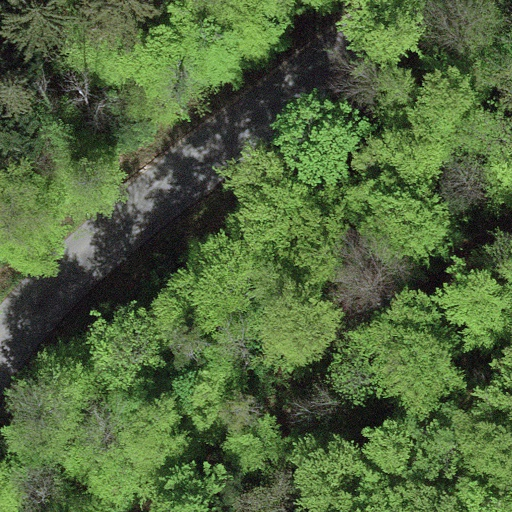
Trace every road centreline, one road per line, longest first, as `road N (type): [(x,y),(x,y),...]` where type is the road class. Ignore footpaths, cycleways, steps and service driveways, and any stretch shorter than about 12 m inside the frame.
road 1 (tertiary): [(0,344),(53,280),(420,0)]
road 2 (track): [(144,511),(460,321),(511,299)]
